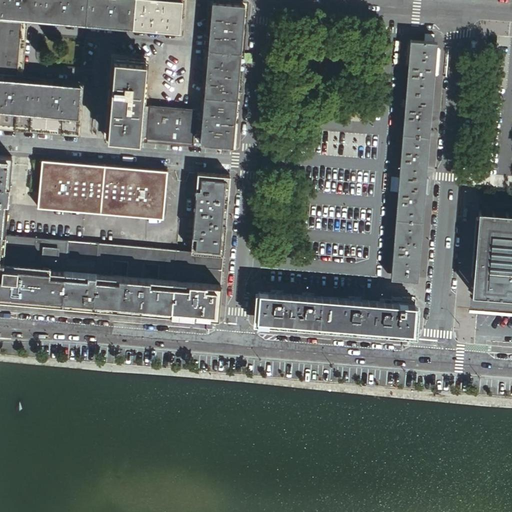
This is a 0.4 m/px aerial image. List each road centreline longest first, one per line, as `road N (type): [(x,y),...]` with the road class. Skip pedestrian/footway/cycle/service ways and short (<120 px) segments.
road 1 (residential): [(464,9),(434,361)]
road 2 (residential): [(0,141),(250,163)]
road 3 (secondary): [(234,345),(0,325)]
road 4 (secondary): [(434,361),(234,345)]
road 5 (residential): [(234,345),(250,163)]
road 6 (residential): [(250,163),(264,0)]
